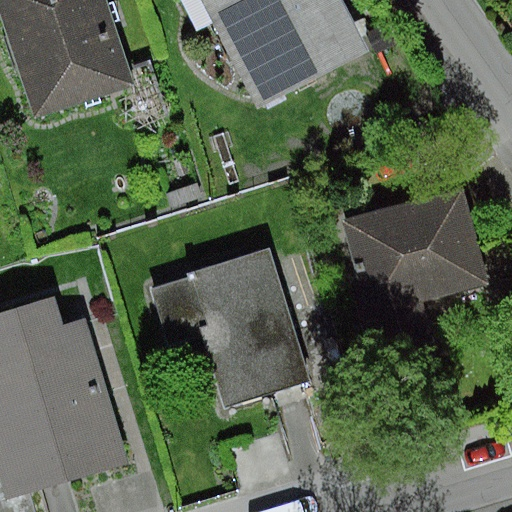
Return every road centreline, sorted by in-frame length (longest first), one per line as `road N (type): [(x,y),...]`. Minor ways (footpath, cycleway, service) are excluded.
road 1 (residential): [(387,511),(511,476)]
road 2 (residential): [(436,0),(511,103)]
